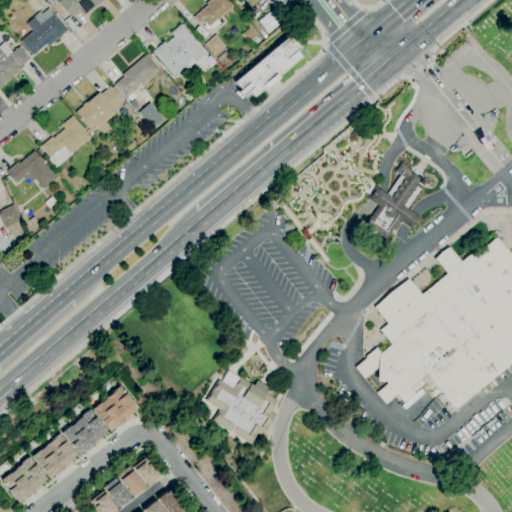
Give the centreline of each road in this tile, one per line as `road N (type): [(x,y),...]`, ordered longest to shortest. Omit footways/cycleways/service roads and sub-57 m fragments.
road 1 (primary): [(365,39),(69,294)]
road 2 (primary): [(0,392),(200,218)]
road 3 (primary): [(200,218),(404,50)]
road 4 (residential): [(0,130),(155,0)]
road 5 (residential): [(42,511),(146,430)]
